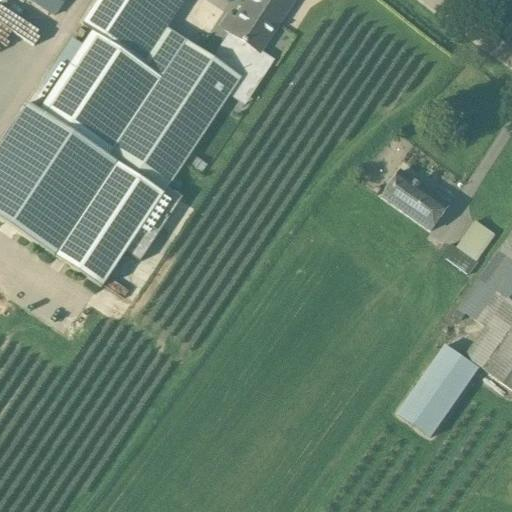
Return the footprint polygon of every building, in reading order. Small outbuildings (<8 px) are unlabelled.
[(97,0),(81,25),(91,32),(82,46),(71,39),(26,106),(0,145),(0,222),(101,290),(122,257),(165,192),(241,81),(230,73),(247,46),(258,54),(293,0),(250,0),(236,23),(228,18),(221,28),(229,34),(221,46),(212,61),(203,55),(165,31),(185,0),(97,0)] [(27,0),(54,18),(65,0),(27,0)] [(449,206),(402,173),(383,199),(431,233),(449,206)] [(137,267),(180,202),(165,192),(122,257),(137,267)] [(511,233),(478,282),(453,316),(461,322),(466,315),(485,329),(465,359),(511,391),(511,233)] [(452,245),(443,259),(468,277),(477,264),(476,263),(458,249),(452,245)] [(431,440),(480,371),(445,347),(396,416),(431,440)]
